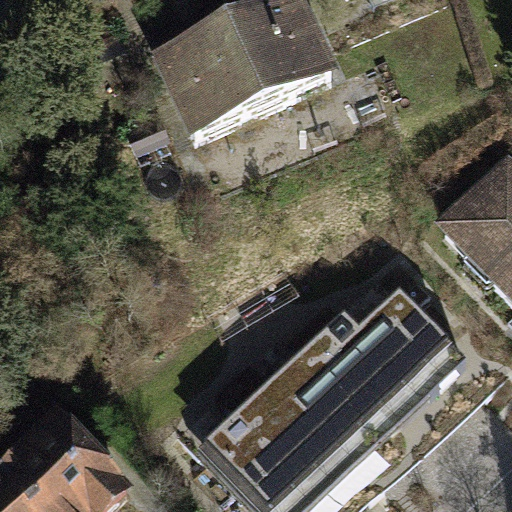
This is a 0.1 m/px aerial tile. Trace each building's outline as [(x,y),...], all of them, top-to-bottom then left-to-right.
[(296,6),(162,66),(199,148),(333,88),(296,6)] [(511,166),(423,251),(511,344),(511,166)] [(346,318),(203,454),(258,511),(281,511),(303,491),(312,500),(397,418),(388,409),(417,381),(439,404),(473,372),(402,299),(363,336),(346,318)] [(56,407),(0,457),(0,460),(45,511),(111,511),(133,493),(56,407)] [(45,511),(0,460),(0,511),(45,511)]
